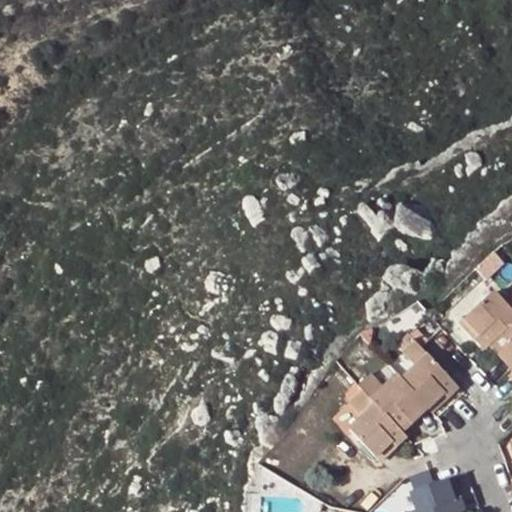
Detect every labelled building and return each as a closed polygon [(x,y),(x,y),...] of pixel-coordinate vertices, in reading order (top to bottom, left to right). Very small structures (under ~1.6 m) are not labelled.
[(498,263),(491,256),(472,272),(477,278),(498,263)] [(482,284),(501,267),(498,263),(477,278),(482,284)] [(490,296),(458,326),(483,352),(487,348),(511,323),(511,298),(502,308),(490,296)] [(511,323),(487,348),(511,373),(511,323)] [(428,344),(416,330),(396,349),(408,363),(396,376),(422,404),(425,407),(450,382),(421,351),(428,344)] [(357,387),(397,428),(422,404),(396,376),(392,372),(377,388),(363,374),(353,383),(357,387)] [(342,393),(346,397),(357,387),(353,383),(342,393)] [(357,387),(346,397),(360,411),(345,426),(375,456),(400,432),(397,428),(357,387)] [(414,511),(460,511),(451,483),(410,497),(414,511)]
